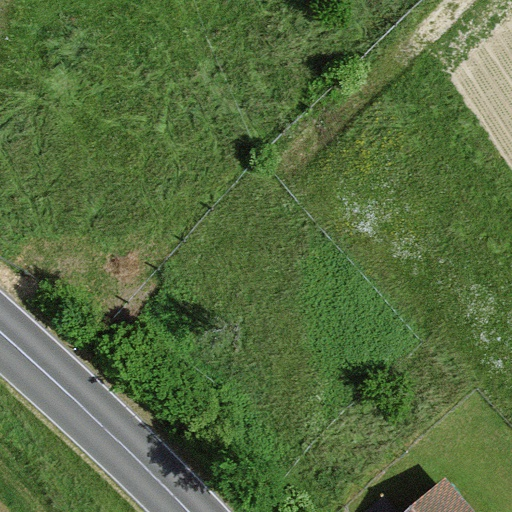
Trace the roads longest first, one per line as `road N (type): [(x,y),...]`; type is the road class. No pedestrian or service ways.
road 1 (secondary): [(0,334),(188,511)]
road 2 (track): [(466,0),(299,154)]
